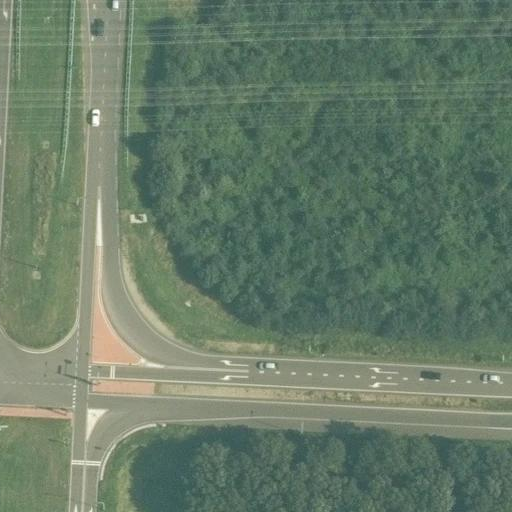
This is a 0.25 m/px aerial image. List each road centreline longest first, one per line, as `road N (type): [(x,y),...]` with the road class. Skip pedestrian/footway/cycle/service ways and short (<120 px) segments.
road 1 (motorway): [(80,400),(511,420)]
road 2 (motorway): [(511,389),(181,376)]
road 3 (motorway): [(181,376),(115,308),(97,186)]
road 4 (primary): [(97,186),(106,0)]
road 5 (primary): [(82,371),(97,186)]
